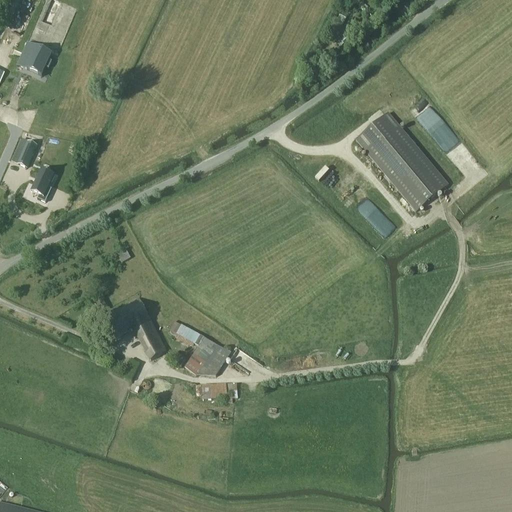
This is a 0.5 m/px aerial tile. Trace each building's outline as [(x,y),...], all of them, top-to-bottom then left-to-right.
[(23,0),(22,3),(37,10),(41,0),(23,0)] [(28,66),(26,71),(42,78),(51,57),(26,47),(20,63),(28,66)] [(471,164),(425,100),(412,110),(458,173),(471,164)] [(44,131),(48,119),(38,115),(34,128),(44,131)] [(388,115),(382,121),(381,120),(374,126),(356,142),(416,213),(447,186),(388,115)] [(22,155),(27,143),(22,141),(17,153),(22,155)] [(27,143),(18,165),(27,169),(37,147),(27,143)] [(42,171),(32,192),(42,196),(40,200),(47,203),(53,190),(50,189),(55,177),(42,171)] [(380,215),(353,183),(350,185),(354,190),(346,196),(369,224),(380,215)] [(121,263),(129,260),(127,254),(119,257),(121,263)] [(101,297),(93,301),(100,315),(108,310),(101,297)] [(125,331),(132,328),(150,362),(166,352),(138,300),(98,321),(110,342),(127,333),(125,331)] [(174,322),(168,332),(176,336),(174,340),(192,349),(194,346),(198,349),(184,370),(196,377),(217,378),(231,355),(174,322)] [(169,361),(180,369),(186,360),(176,353),(169,361)] [(131,361),(123,378),(131,382),(139,365),(131,361)] [(236,386),(196,387),(196,400),(202,400),(202,401),(223,401),(223,405),(232,405),(232,400),(237,400),(236,386)]
